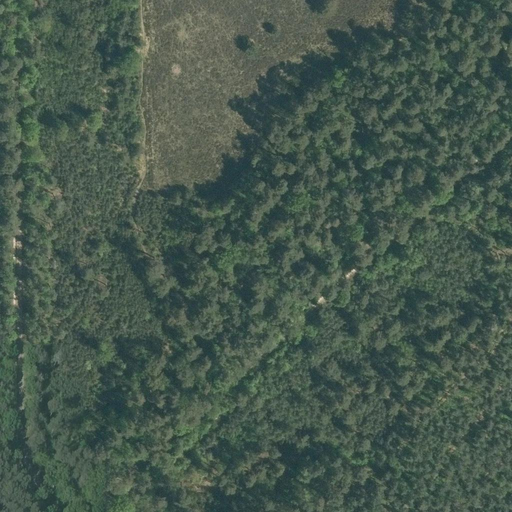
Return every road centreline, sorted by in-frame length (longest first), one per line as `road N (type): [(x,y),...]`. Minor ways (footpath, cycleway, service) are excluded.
road 1 (track): [(511,136),(89,511)]
road 2 (track): [(35,481),(21,442),(12,0)]
